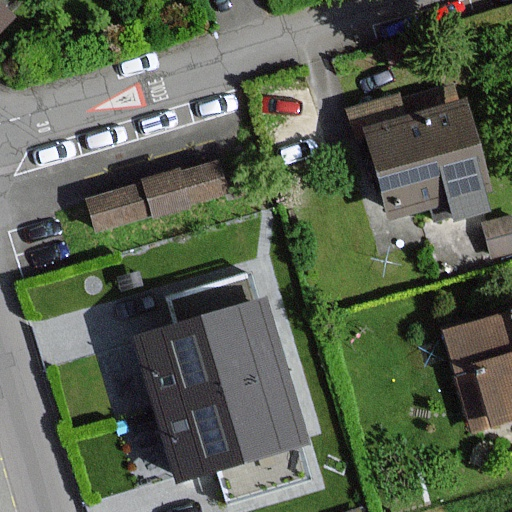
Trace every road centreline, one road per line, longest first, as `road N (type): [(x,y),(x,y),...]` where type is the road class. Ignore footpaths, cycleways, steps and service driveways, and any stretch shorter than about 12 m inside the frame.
road 1 (residential): [(388,0),(0,107)]
road 2 (residential): [(0,362),(45,511)]
